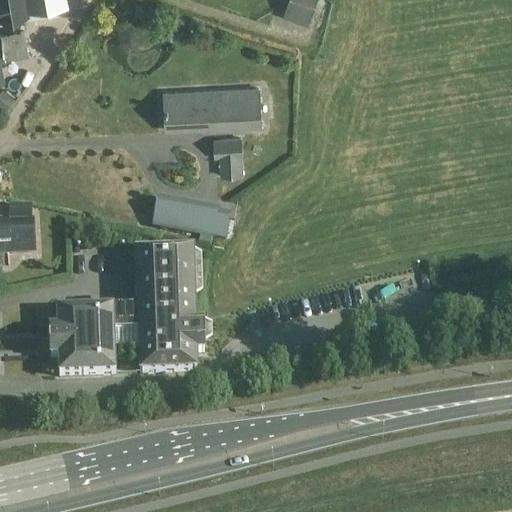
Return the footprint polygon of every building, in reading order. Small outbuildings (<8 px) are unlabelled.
[(44,10),(41,0),(0,0),(0,23),(21,20),(20,14),(44,10)] [(308,26),(316,0),(289,0),(284,18),(308,26)] [(5,60),(29,56),(47,52),(46,45),(43,29),(1,36),(0,36),(0,80),(4,80),(0,61),(6,60),(5,60)] [(209,132),(261,129),(259,90),(164,95),(166,131),(208,129),(209,132)] [(241,140),(210,142),(211,159),(242,157),(241,140)] [(230,217),(216,214),(157,203),(153,227),(200,236),(199,243),(211,245),(212,238),(226,240),(230,217)] [(6,209),(7,220),(0,220),(0,255),(9,255),(34,253),(31,207),(6,209)] [(119,254),(96,249),(90,273),(113,278),(119,254)] [(197,373),(196,355),(204,354),(203,325),(195,325),(193,253),(137,255),(138,309),(57,312),(58,330),(50,330),(51,360),(59,359),(59,378),(116,376),(114,333),(139,332),(141,375),(197,373)]
